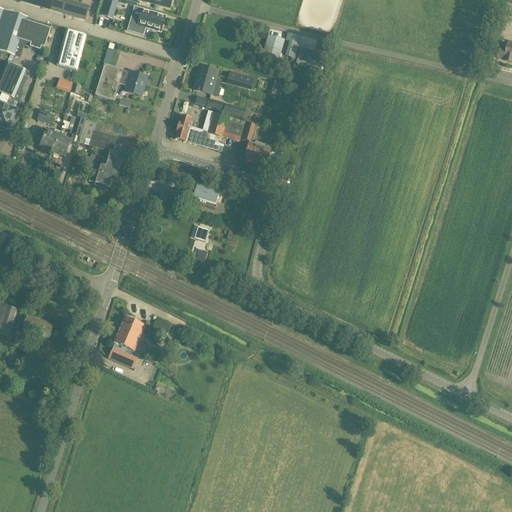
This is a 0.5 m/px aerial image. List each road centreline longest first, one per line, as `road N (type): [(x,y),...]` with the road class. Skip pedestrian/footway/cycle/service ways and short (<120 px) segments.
road 1 (tertiary): [(467,397),(264,292),(257,274),(271,215),(266,188),(153,148)]
road 2 (unclassified): [(196,5),(511,83)]
road 3 (unclassified): [(41,511),(108,289)]
road 4 (unclassified): [(153,148),(196,5)]
road 5 (unclassified): [(467,397),(511,256)]
road 6 (tertiary): [(128,227),(0,163)]
road 7 (unclassified): [(108,289),(0,235)]
